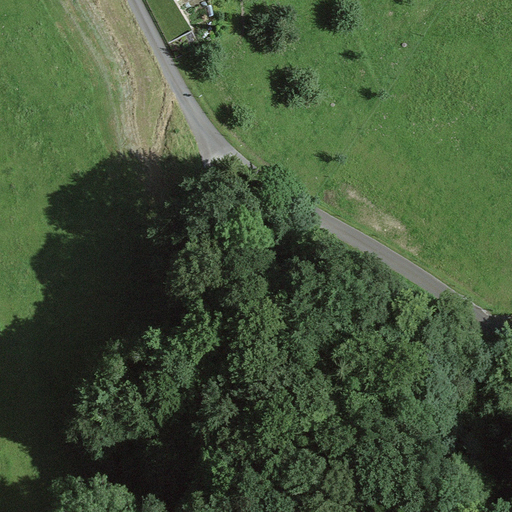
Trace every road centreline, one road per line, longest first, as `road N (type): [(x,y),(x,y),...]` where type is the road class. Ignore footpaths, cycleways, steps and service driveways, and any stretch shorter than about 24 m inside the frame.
road 1 (unclassified): [(139,0),(180,89),(258,179),(448,278),(511,325)]
road 2 (track): [(406,511),(349,459),(300,393),(180,89)]
